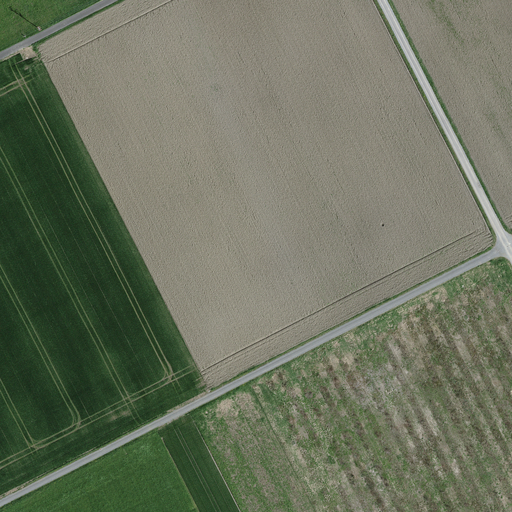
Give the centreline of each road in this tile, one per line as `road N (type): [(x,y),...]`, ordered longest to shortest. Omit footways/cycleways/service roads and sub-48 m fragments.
road 1 (track): [(0,505),(511,247)]
road 2 (track): [(382,0),(511,254)]
road 3 (residential): [(111,0),(0,56)]
